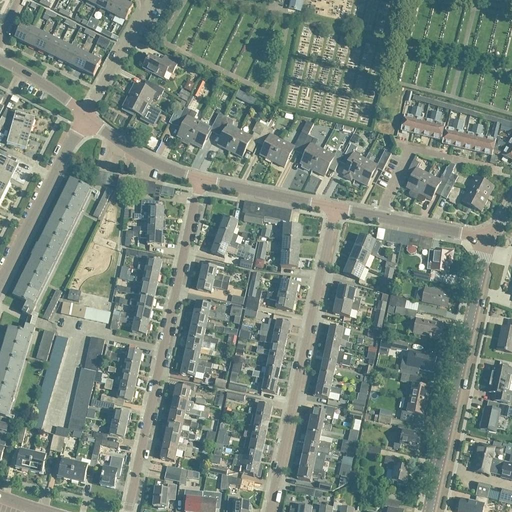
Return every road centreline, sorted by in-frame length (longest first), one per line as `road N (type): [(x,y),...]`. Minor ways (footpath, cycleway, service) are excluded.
road 1 (residential): [(126,511),(199,181)]
road 2 (residential): [(268,511),(334,207)]
road 3 (tertiary): [(428,511),(488,238)]
road 4 (unclassified): [(0,280),(84,116)]
road 5 (unclassified): [(334,207),(199,181)]
road 6 (unclassified): [(84,116),(150,0)]
road 7 (unclassified): [(199,181),(147,159),(84,116)]
